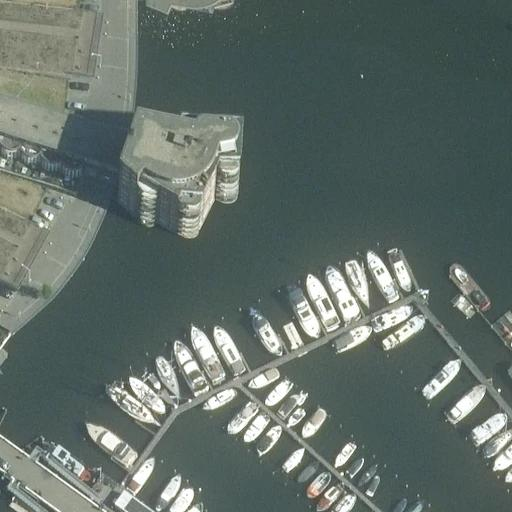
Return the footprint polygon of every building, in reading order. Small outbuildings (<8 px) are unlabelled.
[(0,68),(90,83),(101,17),(0,1),(0,68)] [(107,145),(95,142),(97,135),(0,101),(0,171),(76,198),(81,183),(95,188),(119,196),(117,201),(134,215),(138,211),(175,232),(179,228),(199,229),(217,193),(237,193),(239,156),(179,152),(177,159),(134,150),(107,145)] [(0,284),(15,293),(47,235),(0,208),(0,284)] [(151,511),(124,492),(112,511),(113,511),(151,511)] [(20,511),(0,497),(0,511),(20,511)]
